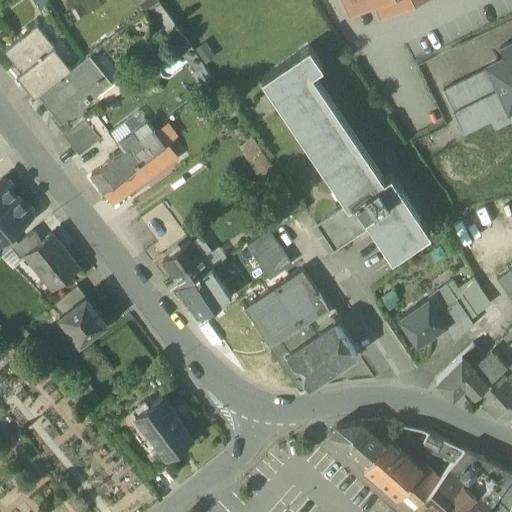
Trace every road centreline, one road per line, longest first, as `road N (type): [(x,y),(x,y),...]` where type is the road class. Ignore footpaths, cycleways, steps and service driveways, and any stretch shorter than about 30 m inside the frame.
road 1 (tertiary): [(257,408),(225,393),(0,108)]
road 2 (residential): [(410,404),(399,367),(297,219)]
road 3 (residential): [(257,408),(249,445),(165,511)]
road 4 (unclassified): [(407,511),(300,417)]
